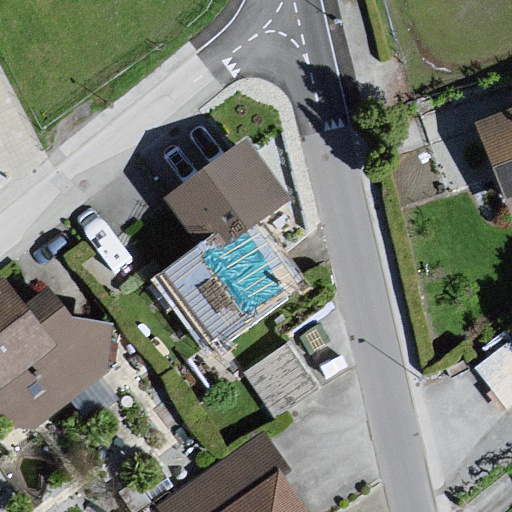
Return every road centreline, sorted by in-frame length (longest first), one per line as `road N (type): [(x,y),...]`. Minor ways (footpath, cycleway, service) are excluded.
road 1 (residential): [(296,0),(414,511)]
road 2 (residential): [(294,0),(0,239)]
